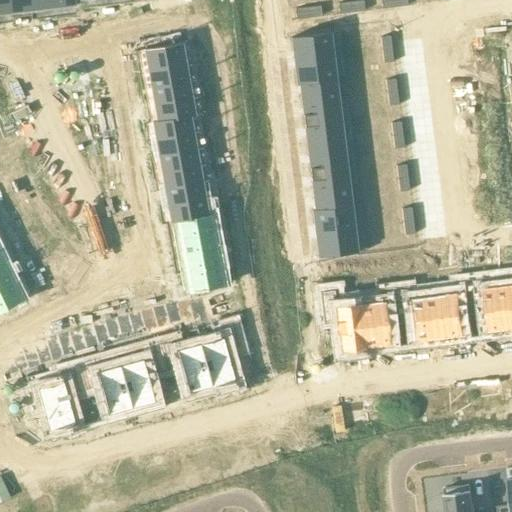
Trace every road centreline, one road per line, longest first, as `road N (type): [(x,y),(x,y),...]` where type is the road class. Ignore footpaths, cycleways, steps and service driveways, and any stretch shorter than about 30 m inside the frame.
road 1 (residential): [(511,368),(322,393),(28,472),(8,451)]
road 2 (residential): [(401,511),(401,460),(511,443)]
